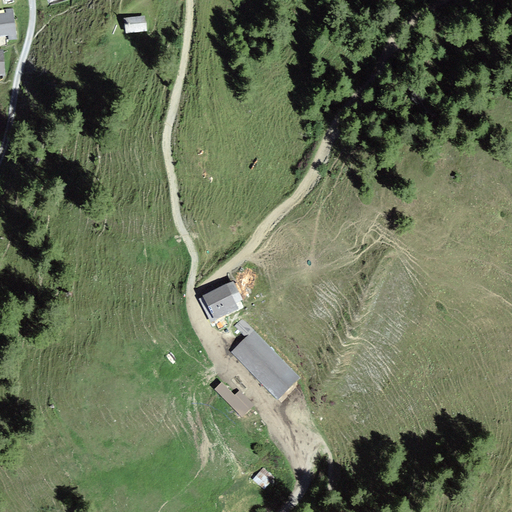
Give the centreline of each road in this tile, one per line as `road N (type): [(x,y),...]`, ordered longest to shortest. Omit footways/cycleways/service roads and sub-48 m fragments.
road 1 (track): [(438,0),(408,19),(324,138),(300,190),(192,301)]
road 2 (track): [(192,0),(169,147),(174,210),(191,243),(192,301)]
road 3 (unclassified): [(29,0),(0,152)]
road 4 (track): [(192,301),(216,357),(276,421)]
